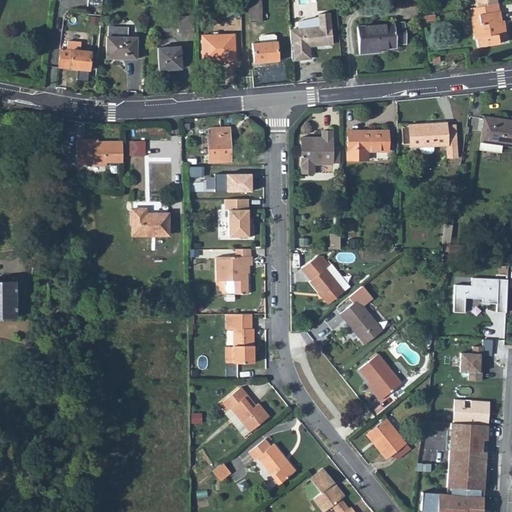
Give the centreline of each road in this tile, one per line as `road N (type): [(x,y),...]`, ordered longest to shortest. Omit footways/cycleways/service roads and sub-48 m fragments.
road 1 (residential): [(277,99),(284,360),(314,414),(391,511)]
road 2 (residential): [(277,99),(111,111),(0,92)]
road 3 (residential): [(511,75),(277,99)]
road 4 (residential): [(504,511),(511,385)]
